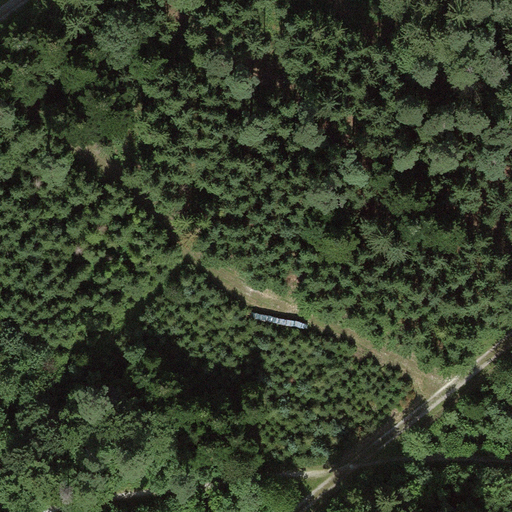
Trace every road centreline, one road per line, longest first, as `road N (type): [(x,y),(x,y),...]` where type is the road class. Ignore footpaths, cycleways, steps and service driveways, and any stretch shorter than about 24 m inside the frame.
road 1 (track): [(57,511),(367,459),(511,454)]
road 2 (track): [(511,340),(299,511)]
